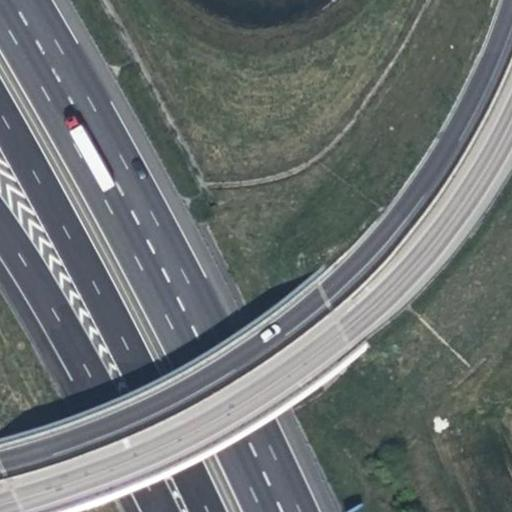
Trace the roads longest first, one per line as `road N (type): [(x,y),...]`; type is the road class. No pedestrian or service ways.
road 1 (motorway): [(0,464),(113,429),(196,391),(337,288),(391,229),(458,129),(511,9)]
road 2 (tertiary): [(0,504),(126,465),(303,369),(355,324),(415,251),(511,84)]
road 3 (motorway): [(289,511),(79,115),(7,0)]
road 4 (motorway): [(0,99),(213,511)]
road 5 (motorway): [(0,216),(63,313),(168,511)]
